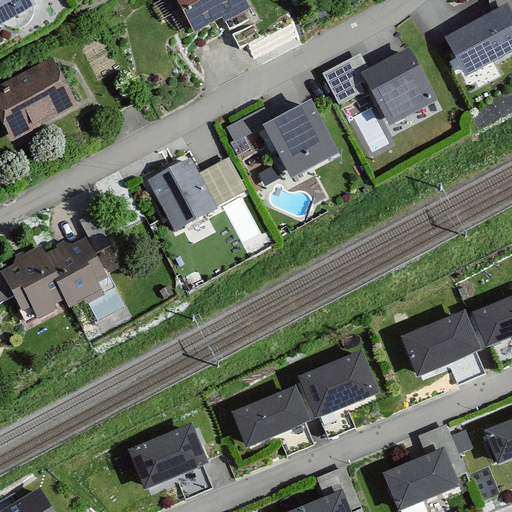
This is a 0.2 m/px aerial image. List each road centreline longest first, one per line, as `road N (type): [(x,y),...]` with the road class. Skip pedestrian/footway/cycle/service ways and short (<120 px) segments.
road 1 (residential): [(407,0),(0,214)]
road 2 (residential): [(511,382),(203,511)]
